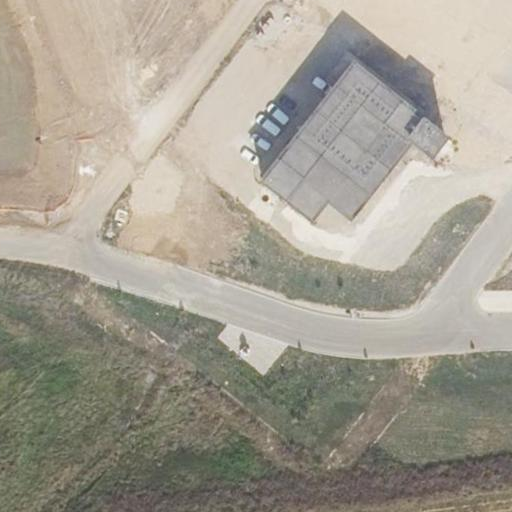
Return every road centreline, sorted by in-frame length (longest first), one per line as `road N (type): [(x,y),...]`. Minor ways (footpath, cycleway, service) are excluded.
road 1 (unclassified): [(0,241),(152,275),(312,331),(369,338),(432,333)]
road 2 (unknown): [(248,0),(67,253)]
road 3 (unclassified): [(511,222),(432,333)]
road 4 (unknown): [(91,0),(165,111)]
